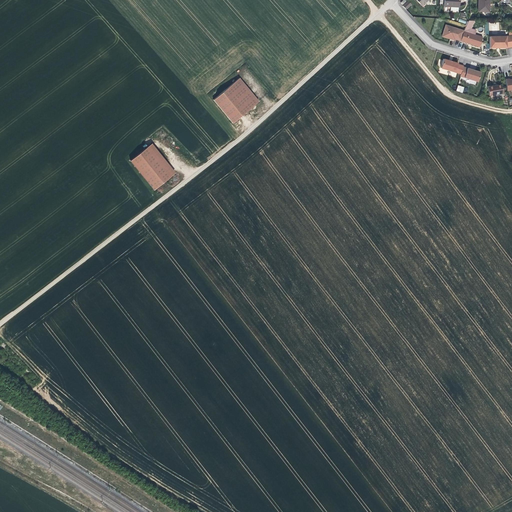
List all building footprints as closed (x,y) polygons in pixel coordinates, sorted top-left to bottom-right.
[(478,0),(478,11),(489,12),(489,0),(478,0)] [(475,21),(469,20),(464,31),(460,42),(470,45),(479,48),(483,37),(475,35),(476,31),(471,29),(475,21)] [(464,31),(445,25),(441,37),(451,40),(454,41),(455,40),(460,42),(464,31)] [(506,36),(489,37),(489,49),(497,49),(506,49),(506,36)] [(461,76),(464,66),(446,60),(443,59),(443,61),(440,60),(438,65),(439,67),(441,68),(440,69),(461,76)] [(478,83),(481,73),(473,71),(467,69),(464,79),(478,83)] [(258,101),(239,78),(213,100),(232,123),(258,101)] [(494,86),(487,87),(489,97),(503,95),(501,85),(494,86)] [(171,175),(147,146),(130,160),(153,190),(171,175)]
